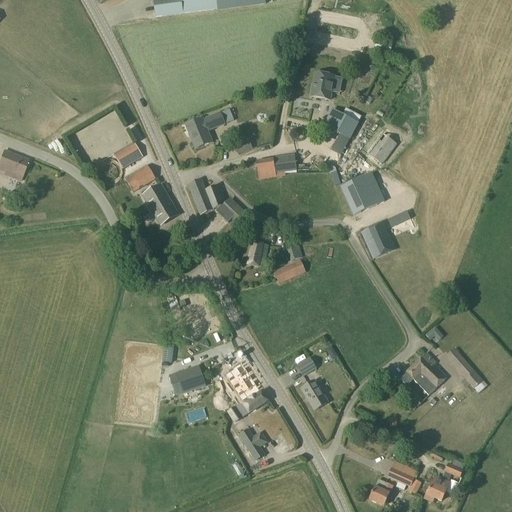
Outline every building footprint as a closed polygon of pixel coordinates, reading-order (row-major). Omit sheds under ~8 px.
[(217,9),(215,0),(154,0),(156,17),(217,9)] [(388,54),(390,43),(375,40),(373,51),(388,54)] [(334,77),(315,73),(313,84),(315,85),(312,98),(329,101),(334,77)] [(224,124),(220,113),(203,121),(202,119),(186,126),(196,149),(212,143),(208,131),(224,124)] [(358,123),(342,115),(333,131),(349,140),(358,123)] [(397,145),(384,136),(382,134),(367,154),(382,165),(397,145)] [(252,150),(249,141),(235,146),(239,155),(252,150)] [(143,157),(134,143),(114,154),(122,170),(143,157)] [(28,160),(4,151),(0,161),(0,171),(10,175),(9,178),(20,182),(28,160)] [(276,177),(273,159),(255,162),(259,180),(276,177)] [(156,180),(147,165),(125,179),(133,193),(156,180)] [(382,204),(369,173),(340,186),(354,217),(382,204)] [(205,190),(202,179),(188,185),(200,216),(214,210),(221,207),(216,213),(228,224),(232,220),(237,225),(247,214),(230,199),(225,204),(218,187),(215,188),(215,187),(205,190)] [(178,216),(160,186),(143,196),(161,226),(178,216)] [(395,250),(384,224),(362,234),(373,260),(395,250)] [(268,246),(247,242),(243,264),(264,268),(268,246)] [(300,259),(296,247),(287,250),(290,262),(300,259)] [(306,273),(301,261),(274,272),(279,284),(306,273)] [(435,328),(425,336),(430,341),(434,338),(438,342),(443,337),(435,328)] [(329,356),(335,353),(332,348),(326,351),(329,356)] [(483,381),(455,349),(446,357),(474,389),(483,381)] [(416,364),(437,387),(447,378),(434,365),(435,363),(427,354),(416,364)] [(174,391),(200,377),(190,359),(164,374),(174,391)] [(316,369),(310,359),(297,367),(303,377),(316,369)] [(228,372),(225,374),(244,404),(244,403),(260,393),(241,363),(227,371),(228,372)] [(437,387),(416,364),(407,373),(428,396),(437,387)] [(328,403),(315,381),(301,389),(315,412),(328,403)] [(268,402),(261,392),(260,393),(244,403),(244,404),(241,406),(240,405),(228,413),(237,427),(249,419),(247,415),(249,413),(249,414),(268,402)] [(423,402),(415,393),(406,402),(414,411),(423,402)] [(253,438),(251,436),(243,441),(256,461),(264,456),(259,448),(253,438)] [(463,465),(454,461),(452,466),(448,464),(445,472),(460,479),(464,471),(460,470),(463,465)] [(411,472),(393,464),(387,478),(402,485),(401,487),(403,487),(405,486),(411,472)] [(432,484),(432,485),(429,484),(425,485),(423,490),(425,494),(427,495),(441,501),(450,483),(440,479),(439,479),(437,480),(435,481),(434,482),(432,484)] [(393,487),(378,480),(375,488),(369,500),(384,507),(390,494),(393,487)] [(421,484),(414,480),(408,491),(416,495),(421,484)]
